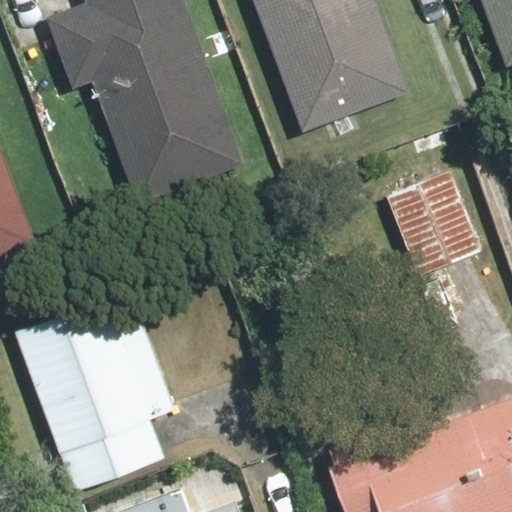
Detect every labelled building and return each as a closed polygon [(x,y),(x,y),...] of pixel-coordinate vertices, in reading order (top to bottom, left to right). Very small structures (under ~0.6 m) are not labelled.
[(237,163),(178,0),(79,0),(80,1),(39,16),(66,91),(84,84),(126,202),(237,163)] [(250,0),(298,131),(409,90),(376,0),(250,0)] [(511,0),(476,0),(502,69),(511,65),(511,0)] [(0,247),(30,238),(0,152),(0,247)] [(449,166),(384,189),(413,274),(479,251),(449,166)] [(175,404),(132,282),(12,324),(69,487),(161,454),(147,414),(175,404)] [(249,370),(212,384),(236,447),(273,433),(249,370)] [(511,511),(511,390),(444,418),(436,397),(367,427),(374,444),(323,466),(341,511),(355,511),(372,505),(374,511),(511,511)] [(0,511),(9,511),(0,484),(0,511)] [(177,484),(104,508),(105,511),(245,511),(238,491),(186,509),(177,484)]
